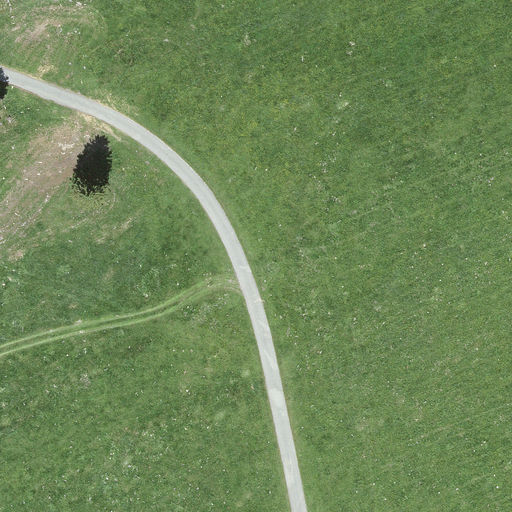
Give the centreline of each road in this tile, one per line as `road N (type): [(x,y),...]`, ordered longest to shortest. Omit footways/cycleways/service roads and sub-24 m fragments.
road 1 (unclassified): [(0,73),(121,123),(163,152),(210,204),(259,319),(299,511)]
road 2 (track): [(249,286),(218,282),(159,310),(0,351)]
